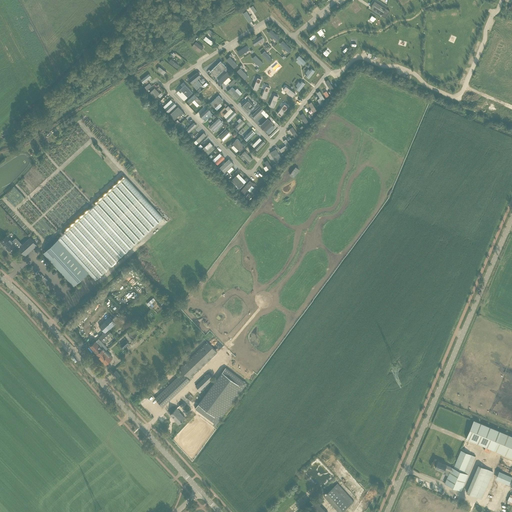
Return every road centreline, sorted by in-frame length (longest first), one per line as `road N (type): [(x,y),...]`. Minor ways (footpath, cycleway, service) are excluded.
road 1 (tertiary): [(386,511),(511,216)]
road 2 (tertiary): [(199,491),(0,277)]
